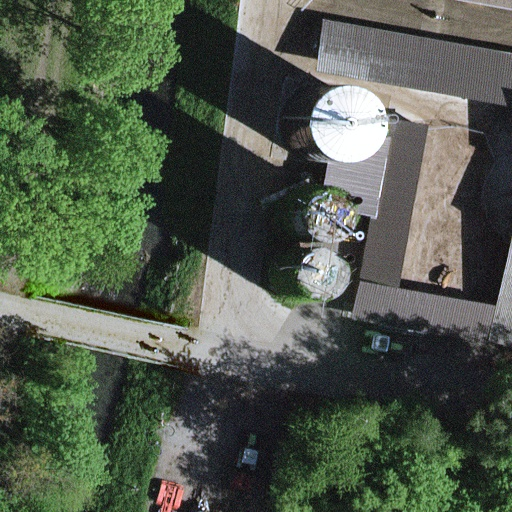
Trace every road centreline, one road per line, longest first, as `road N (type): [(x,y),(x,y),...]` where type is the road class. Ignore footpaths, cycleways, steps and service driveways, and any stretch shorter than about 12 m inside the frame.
road 1 (track): [(239,0),(189,342)]
road 2 (track): [(189,342),(11,303)]
